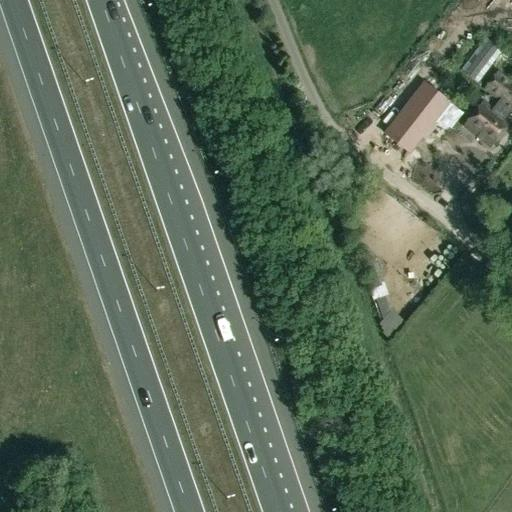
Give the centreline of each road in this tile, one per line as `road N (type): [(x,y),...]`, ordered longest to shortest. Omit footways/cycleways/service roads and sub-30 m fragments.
road 1 (motorway): [(11,0),(188,511)]
road 2 (motorway): [(275,511),(98,0)]
road 3 (unclassified): [(511,272),(333,131),(271,0)]
